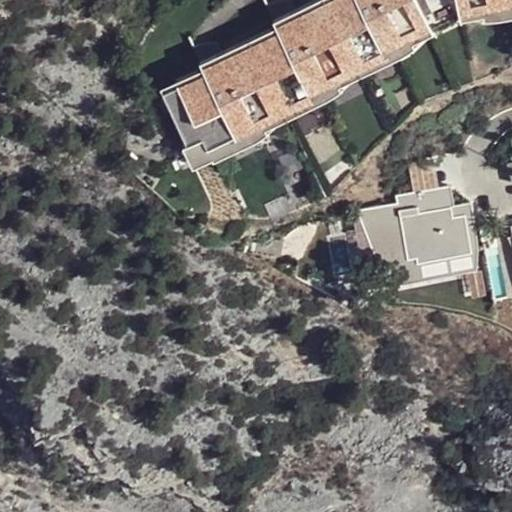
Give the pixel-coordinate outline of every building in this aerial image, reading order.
[(210,69),(168,89),(194,140),(208,134),(214,143),(242,129),(239,123),(313,87),(310,81),(386,45),(382,38),(431,15),(429,11),(453,0),(459,0),(460,1),(463,0),(325,0),(316,5),(312,0),(311,0),(277,17),(283,27),(243,46),(240,41),(205,59),(210,69)] [(397,202),(372,206),(379,246),(372,247),(378,262),(385,261),(388,284),(400,282),(400,278),(420,274),(417,255),(446,250),(447,256),(472,251),(465,213),(453,215),(452,204),(451,204),(448,184),(418,190),(396,196),(397,202)] [(420,274),(400,278),(400,282),(476,268),(478,251),(477,243),(477,236),(475,224),(473,214),(472,206),(471,201),(453,204),(452,204),(453,215),(465,213),(472,251),(447,256),(446,250),(417,255),(420,274)] [(372,206),(357,209),(372,247),(379,246),(372,206)] [(496,232),(478,217),(482,240),(490,236),(496,232)]
